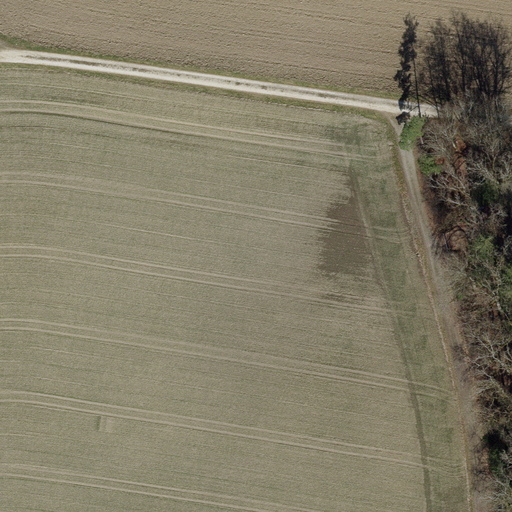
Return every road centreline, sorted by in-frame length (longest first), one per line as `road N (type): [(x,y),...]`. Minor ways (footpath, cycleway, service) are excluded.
road 1 (track): [(0,47),(511,114)]
road 2 (track): [(476,511),(463,375),(411,100)]
